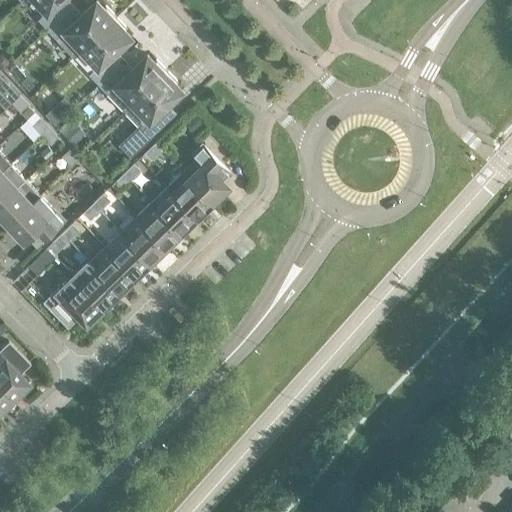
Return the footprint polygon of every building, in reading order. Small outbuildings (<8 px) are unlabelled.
[(22,0),(23,1),(24,0),(38,0),(47,9),(38,18),(48,28),(70,8),(62,0),(22,0)] [(95,0),(78,17),(70,8),(48,28),(73,55),(116,15),(106,4),(104,6),(98,0),(95,0)] [(116,15),(73,55),(73,56),(83,47),(98,64),(89,73),(99,83),(120,62),(112,53),(131,35),(124,27),(126,26),(116,15)] [(129,71),(120,62),(99,83),(124,110),(167,68),(157,58),(155,60),(148,52),(129,71)] [(167,68),(124,110),(139,125),(119,144),(130,155),(172,116),(163,107),(182,88),(175,81),(177,79),(167,68)] [(5,93),(12,101),(20,94),(12,86),(5,93)] [(27,102),(20,94),(12,101),(20,109),(27,102)] [(35,125),(42,133),(49,126),(42,118),(35,125)] [(57,134),(49,126),(42,133),(50,141),(57,134)] [(154,156),(162,148),(155,141),(147,149),(154,156)] [(205,161),(190,176),(212,200),(228,184),(222,177),(231,168),(211,148),(201,158),(202,159),(203,158),(205,161)] [(64,156),(72,164),(79,157),(72,149),(64,156)] [(0,151),(0,172),(2,170),(10,163),(0,151)] [(10,163),(2,170),(0,172),(0,202),(17,186),(25,178),(10,163)] [(132,163),(124,171),(131,178),(140,170),(132,163)] [(190,176),(183,169),(167,184),(197,215),(212,200),(190,176)] [(123,186),(131,178),(124,171),(116,179),(123,186)] [(25,178),(17,186),(0,202),(0,211),(10,222),(22,211),(32,202),(40,194),(25,178)] [(197,215),(167,184),(152,199),(181,230),(197,215)] [(41,193),(40,194),(32,202),(22,211),(10,222),(25,239),(31,234),(39,243),(67,217),(58,208),(57,209),(41,193)] [(102,193),(93,201),(100,208),(109,200),(102,193)] [(181,230),(152,199),(136,214),(166,245),(181,230)] [(92,216),(100,208),(93,201),(85,209),(92,216)] [(166,245),(136,214),(121,230),(150,260),(166,245)] [(66,242),(78,231),(71,223),(59,234),(66,242)] [(105,245),(112,252),(135,275),(150,260),(121,230),(105,245)] [(90,260),(97,267),(119,290),(135,275),(112,252),(105,245),(90,260)] [(47,246),(29,263),(38,273),(56,255),(47,246)] [(74,274),(74,275),(104,305),(119,290),(97,267),(90,260),(88,257),(72,272),(74,274)] [(57,288),(45,300),(69,324),(80,313),(88,320),(104,305),(74,275),(74,274),(58,290),(57,288)] [(8,339),(0,347),(0,385),(10,396),(26,380),(18,373),(30,362),(8,339)] [(10,396),(0,385),(0,405),(1,405),(5,409),(14,400),(10,396)]
